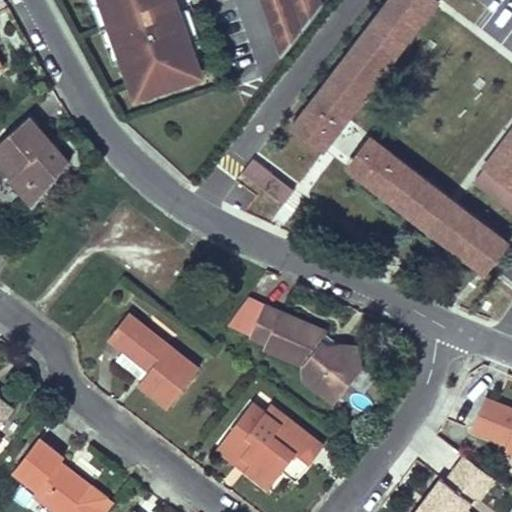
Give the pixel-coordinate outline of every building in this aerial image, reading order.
[(102,0),(118,44),(121,42),(134,78),(137,77),(142,92),(193,74),(184,47),(187,45),(182,32),(189,30),(180,6),(146,18),(140,1),(143,0),(102,0)] [(316,0),(260,0),(281,58),(320,8),(316,0)] [(438,0),(383,0),(288,125),(322,151),(338,130),(438,0)] [(184,47),(193,74),(204,70),(194,43),(203,40),(189,3),(180,6),(189,30),(182,32),(187,45),(184,47)] [(70,161),(29,114),(0,139),(0,159),(13,174),(9,177),(24,195),(41,196),(70,161)] [(511,127),(473,180),(511,208),(511,127)] [(508,236),(369,131),(355,149),(342,166),(481,271),(492,256),(508,236)] [(294,189),(254,158),(244,172),(284,202),(294,189)] [(34,206),(41,196),(24,195),(34,206)] [(304,379),(323,394),(343,391),(362,367),(358,344),(343,343),(328,344),(322,341),(326,331),(247,296),(226,324),(250,335),(266,343),(264,346),(303,364),(304,379)] [(124,349),(149,369),(142,379),(138,383),(168,406),(199,366),(129,311),(108,337),(124,349)] [(124,349),(116,359),(142,379),(149,369),(124,349)] [(334,402),(343,391),(323,394),(334,402)] [(0,421),(13,405),(0,395),(0,421)] [(511,411),(508,410),(510,406),(485,396),(472,429),(507,443),(505,448),(511,451),(511,411)] [(265,410),(253,400),(222,440),(251,462),(245,470),(256,478),(276,477),(282,469),(296,480),(324,444),(286,415),(281,422),(265,410)] [(286,415),(270,403),(265,410),(281,422),(286,415)] [(64,456),(39,437),(13,471),(36,489),(33,494),(56,511),(69,511),(91,484),(70,468),(67,472),(58,464),(61,459),(64,456)] [(245,470),(251,462),(222,440),(216,448),(245,470)] [(511,458),(511,451),(505,448),(503,455),(511,458)] [(416,511),(466,511),(474,500),(478,503),(498,475),(464,452),(446,479),(442,476),(416,511)] [(71,467),(61,459),(58,464),(67,472),(70,468),(71,467)] [(276,477),(256,478),(268,488),(276,477)]
